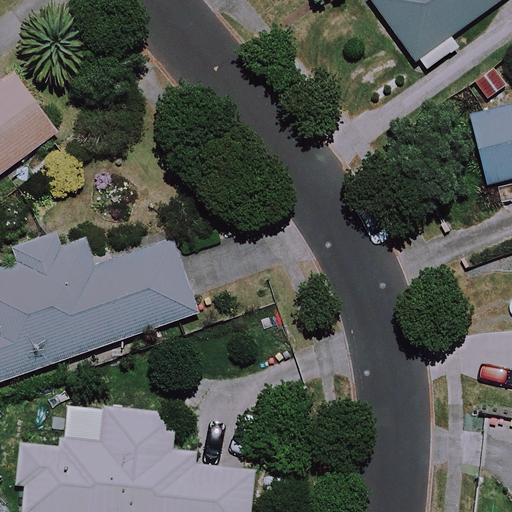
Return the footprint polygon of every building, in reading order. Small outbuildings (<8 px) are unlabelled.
[(511,0),(372,0),(427,73),(458,50),(451,40),(504,0),(511,0)] [(0,85),(0,175),(53,136),(10,78),(0,85)] [(511,106),(464,119),(483,188),(511,179),(511,106)] [(90,269),(82,244),(58,252),(50,230),(3,246),(11,268),(0,271),(0,382),(194,317),(169,242),(90,269)] [(51,449),(20,446),(17,484),(26,485),(23,511),(248,511),(253,475),(195,470),(196,454),(169,451),(172,416),(106,410),(102,446),(52,441),(51,449)]
